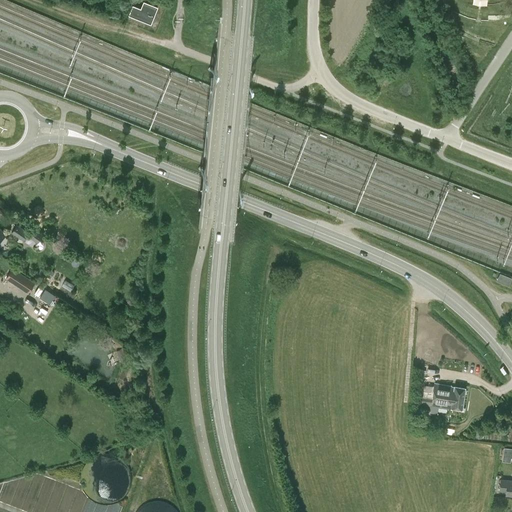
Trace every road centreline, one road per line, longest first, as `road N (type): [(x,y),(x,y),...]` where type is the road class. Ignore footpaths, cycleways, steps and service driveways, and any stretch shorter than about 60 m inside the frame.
road 1 (tertiary): [(511,363),(472,312),(406,270),(79,136),(32,128)]
road 2 (primary): [(247,511),(230,457),(215,347),(245,0)]
road 3 (unclassified): [(444,139),(329,84),(313,33),(313,0)]
